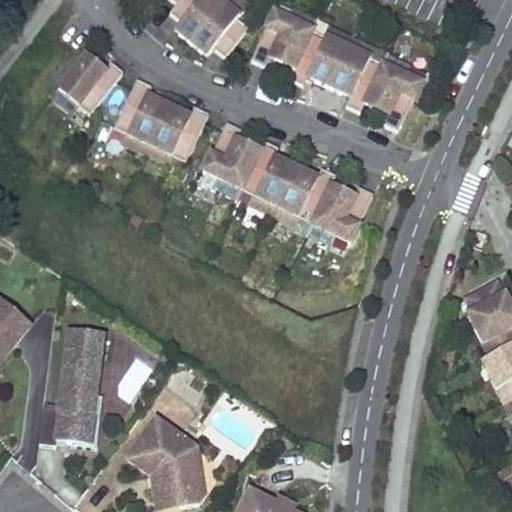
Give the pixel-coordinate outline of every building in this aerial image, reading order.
[(182,0),(176,8),(169,16),(180,26),(185,30),(179,37),(190,46),(220,10),(227,1),(225,0),(182,0)] [(243,14),(248,8),(238,0),(228,0),(227,1),(243,14)] [(236,23),(243,14),(227,1),(220,10),(190,46),(201,56),(207,48),(212,52),(223,61),(247,33),(236,23)] [(265,33),(250,64),(264,71),(271,56),(276,59),(273,64),(292,73),(312,35),(316,27),(292,15),(288,23),(272,16),(264,33),(265,33)] [(180,26),(174,33),(179,37),(185,30),(180,26)] [(292,73),(288,82),(302,89),(309,75),(313,77),(311,82),(328,90),(350,43),(328,32),(324,41),(312,35),(292,73)] [(328,90),(344,99),(347,93),(352,95),(345,110),(359,117),(363,108),(381,68),(369,63),(373,54),(350,43),(328,90)] [(201,56),(206,60),(212,52),(207,48),(201,56)] [(84,59),(51,99),(72,115),(77,108),(89,117),(122,76),(110,66),(100,79),(96,76),(99,71),(84,59)] [(412,105),(420,88),(404,80),(408,72),(385,60),(381,68),(363,108),(382,117),(384,111),(389,114),(382,128),(396,135),(411,104),(412,105)] [(136,84),(113,131),(128,139),(124,147),(145,156),(167,110),(151,102),(148,107),(143,105),(150,90),(136,84)] [(167,110),(145,156),(167,167),(171,159),(184,166),(207,118),(193,111),(186,126),(181,123),(184,118),(167,110)] [(210,157),(201,174),(218,182),(214,190),(237,201),(241,193),(258,154),(240,145),(237,151),(233,148),(240,134),(226,127),(211,158),(210,157)] [(253,199),(249,207),(271,218),(294,171),(277,163),(275,169),(270,166),(277,152),(263,145),(258,154),(241,193),(253,199)] [(294,171),(271,218),(294,229),(298,221),(310,227),(330,189),(334,180),(320,173),(313,187),(308,185),(311,179),(294,171)] [(307,235),(330,246),(333,238),(349,246),(358,229),(357,229),(372,198),(357,191),(350,205),(346,203),(348,198),(330,189),(310,227),(307,235)] [(496,285),(465,302),(472,315),(503,298),(496,285)] [(472,315),(467,317),(490,360),(511,347),(511,333),(511,331),(507,324),(511,321),(511,312),(504,297),(503,298),(472,315)] [(0,301),(0,363),(31,326),(0,301)] [(60,407),(44,405),(39,445),(55,447),(56,442),(94,446),(98,416),(89,415),(91,397),(99,336),(69,332),(60,407)] [(511,347),(490,360),(481,364),(504,407),(511,402),(511,347)] [(98,416),(100,398),(91,397),(89,415),(98,416)] [(157,422),(129,461),(152,479),(158,483),(159,488),(154,489),(155,495),(156,505),(179,502),(180,511),(200,509),(196,484),(201,479),(197,452),(157,422)] [(274,505),(249,492),(238,511),(284,511),(288,507),(277,501),(274,505)] [(179,502),(156,505),(157,511),(178,511),(180,511),(179,502)]
